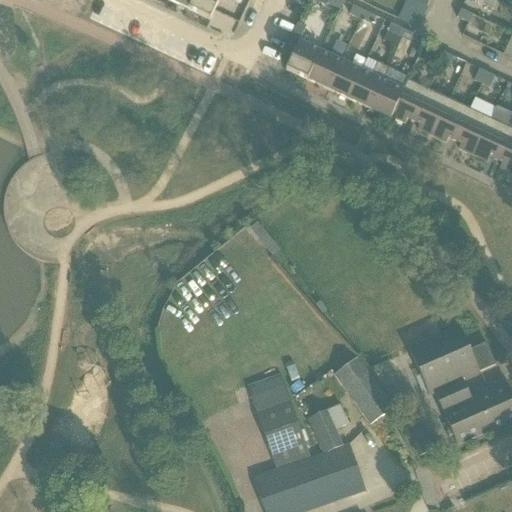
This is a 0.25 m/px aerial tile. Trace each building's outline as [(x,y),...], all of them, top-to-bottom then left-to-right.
[(188,12),(193,0),(168,0),(168,2),(188,12)] [(219,0),(193,0),(188,12),(210,22),(219,0)] [(344,3),(337,0),(313,0),(319,2),(319,1),(340,12),(344,3)] [(426,9),(430,1),(428,0),(416,0),(415,3),(426,9)] [(423,16),(426,9),(415,3),(411,11),(423,16)] [(361,21),(365,13),(353,8),(350,16),(361,21)] [(472,16),(460,11),(457,19),(468,24),(472,16)] [(376,18),(365,13),(361,21),(372,26),(376,18)] [(402,40),(406,32),(390,25),(387,33),(402,40)] [(410,44),(413,36),(406,32),(402,40),(410,44)] [(306,82),(319,53),(299,43),(285,72),(306,82)] [(440,67),(446,55),(438,51),(432,63),(440,67)] [(327,92),(340,63),(319,53),(306,82),(327,92)] [(448,70),(453,59),(446,55),(440,67),(448,70)] [(348,101),(361,72),(340,63),(327,92),(348,101)] [(361,72),(348,101),(368,111),(382,82),(386,72),(387,71),(377,66),(372,77),(361,72)] [(482,86),(487,74),(479,71),(474,82),(482,86)] [(489,89),(495,78),(487,74),(482,86),(489,89)] [(389,121),(402,92),(382,82),(368,111),(389,121)] [(413,124),(428,92),(407,82),(402,92),(389,121),(390,121),(391,119),(405,125),(407,121),(413,124)] [(432,138),(449,101),(428,92),(413,124),(419,127),(417,131),(432,138)] [(455,143),(469,111),(449,101),(432,138),(446,145),(448,140),(455,143)] [(473,158),(490,121),(469,111),(455,143),(461,146),(458,151),(473,158)] [(496,163),(511,131),(490,121),(473,158),(487,164),(489,160),(496,163)] [(511,130),(511,131),(496,163),(502,165),(500,170),(511,175),(511,130)] [(426,397),(460,382),(493,367),(483,345),(466,353),(456,331),(406,353),(426,397)] [(334,377),(370,426),(392,410),(357,361),(334,377)] [(455,447),(511,421),(511,403),(501,378),(465,394),(470,404),(442,417),(455,447)] [(284,387),(250,399),(276,473),(253,481),(264,511),(308,511),(364,492),(348,447),(342,449),(323,456),(310,460),(284,387)] [(338,406),(306,421),(306,422),(307,422),(323,456),(342,449),(334,432),(347,426),(338,406)] [(421,423),(407,429),(419,459),(434,453),(421,423)]
